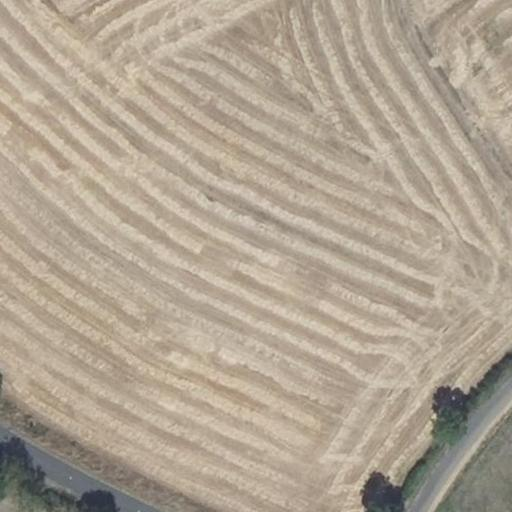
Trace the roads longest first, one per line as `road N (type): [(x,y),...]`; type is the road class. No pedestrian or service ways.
road 1 (tertiary): [(142,511),(0,434)]
road 2 (unclassified): [(511,393),(456,453),(421,511)]
